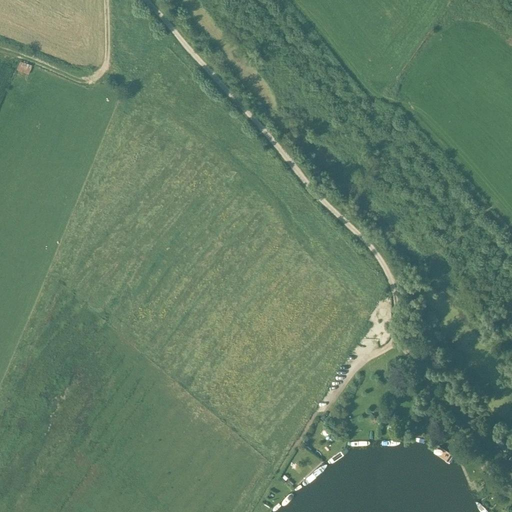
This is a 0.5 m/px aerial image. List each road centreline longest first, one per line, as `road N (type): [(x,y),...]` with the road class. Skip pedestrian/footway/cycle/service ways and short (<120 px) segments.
road 1 (track): [(142,0),(373,249),(396,292)]
road 2 (track): [(106,0),(102,62),(91,80),(0,50)]
